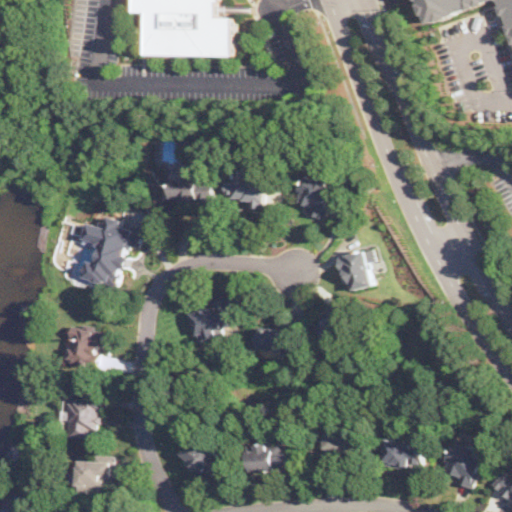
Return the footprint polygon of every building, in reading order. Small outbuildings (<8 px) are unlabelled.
[(152,53),(236,53),(236,16),(224,16),(224,0),(140,0),(140,12),(152,12),(152,53)] [(511,0),(424,0),(432,22),(499,0),(506,0),(511,16),(511,0)] [(269,169),(232,169),(232,202),(269,202),(269,169)] [(329,216),(336,179),(304,173),(299,201),(312,204),(311,213),(329,216)] [(217,198),(217,176),(176,176),(176,199),(217,198)] [(122,283),(125,266),(130,267),(134,245),(143,247),(146,228),(129,225),(130,218),(111,214),(109,224),(92,221),(88,243),(96,244),(90,278),(122,283)] [(342,256),(352,290),(379,283),(370,248),(342,256)] [(201,339),(240,328),(231,297),(192,308),(201,339)] [(316,325),(336,349),(362,328),(342,304),(316,325)] [(103,368),(109,327),(76,322),(71,363),(103,368)] [(300,353),(301,324),(262,322),(260,351),(300,353)] [(107,427),(107,394),(66,394),(66,424),(73,424),(73,437),(97,437),(97,427),(107,427)] [(361,462),(367,436),(332,428),(326,454),(361,462)] [(186,451),(216,481),(233,465),(203,435),(186,451)] [(426,466),(429,442),(391,437),(388,460),(426,466)] [(444,470),(476,484),(489,452),(457,439),(444,470)] [(293,443),(253,443),(253,470),(293,470),(293,443)] [(119,453),(92,453),(92,460),(82,460),(82,492),(111,492),(111,480),(119,480),(119,453)] [(511,511),(511,464),(498,480),(511,491),(511,501),(502,511),(511,511)]
